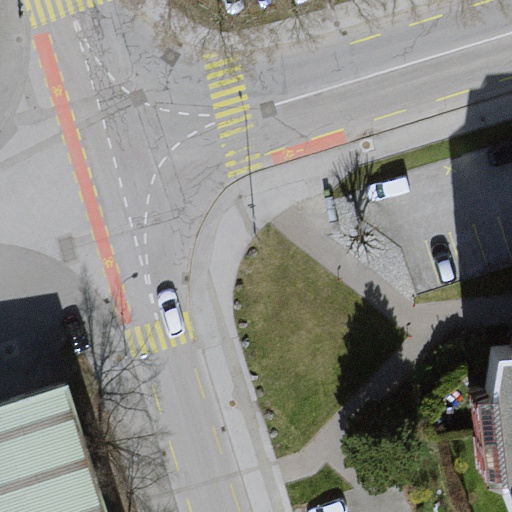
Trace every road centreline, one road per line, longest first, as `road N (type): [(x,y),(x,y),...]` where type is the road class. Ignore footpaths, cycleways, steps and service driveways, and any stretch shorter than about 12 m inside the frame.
road 1 (residential): [(235,118),(511,36)]
road 2 (residential): [(141,265),(213,511)]
road 3 (residential): [(75,28),(141,265)]
road 4 (residential): [(235,118),(147,97),(75,28)]
road 5 (residential): [(141,265),(169,173),(235,118)]
